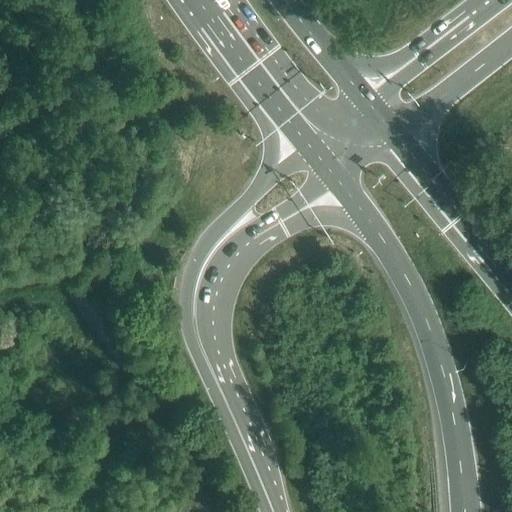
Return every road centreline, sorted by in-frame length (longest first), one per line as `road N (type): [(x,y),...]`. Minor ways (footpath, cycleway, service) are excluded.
road 1 (motorway): [(335,177),(386,247),(430,335),(463,511)]
road 2 (tertiary): [(273,511),(197,339),(196,283),(219,241)]
road 3 (motorway): [(511,278),(392,133)]
road 4 (primary): [(197,0),(311,147)]
road 5 (motorway): [(502,0),(369,103)]
road 6 (motorway): [(392,133),(511,42)]
road 7 (tertiary): [(219,241),(262,226),(335,177)]
road 8 (primary): [(369,103),(285,0)]
road 9 (tertiary): [(311,147),(249,198),(219,241)]
